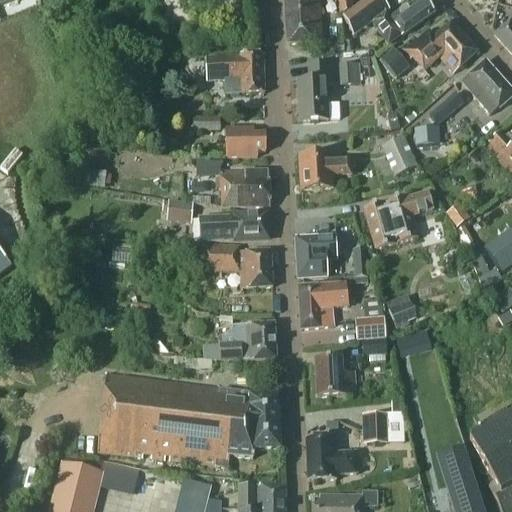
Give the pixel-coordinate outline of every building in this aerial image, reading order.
[(338,0),(342,17),(353,38),(372,24),(388,47),(400,38),(401,40),(434,16),(435,10),(429,2),(422,0),(403,14),(401,12),(388,21),(384,15),(389,11),(381,0),(367,0),(352,12),(349,0),(338,0)] [(288,47),(323,44),(320,1),(285,3),(288,47)] [(511,22),(495,37),(511,56),(511,22)] [(439,59),(454,76),(478,55),(451,24),(433,39),(428,33),(418,42),(416,39),(401,53),(409,62),(413,59),(424,72),(439,59)] [(344,54),(343,44),(330,45),(330,55),(344,54)] [(388,72),(401,61),(392,51),(380,62),(388,72)] [(243,95),(243,97),(265,95),(263,55),(244,56),(244,58),(206,60),(207,84),(226,83),(227,96),(243,95)] [(498,109),(499,110),(511,99),(511,93),(486,63),(469,77),(470,78),(462,84),(490,116),(498,109)] [(328,107),(327,87),(333,87),(332,65),(311,66),(311,82),(298,83),(300,124),(328,123),(328,122),(340,121),(339,107),(328,107)] [(339,67),(340,88),(359,87),(358,66),(339,67)] [(438,110),(429,117),(438,128),(447,121),(463,107),(454,96),(438,110)] [(397,117),(387,119),(391,134),(401,132),(397,117)] [(220,133),(220,119),(193,120),(193,134),(220,133)] [(440,146),(438,129),(416,132),(418,148),(440,146)] [(265,136),(254,136),(254,130),(226,130),(226,160),(257,160),(257,154),(265,154),(265,136)] [(511,134),(509,138),(508,137),(505,139),(500,134),(483,150),(511,181),(511,134)] [(417,168),(403,137),(379,148),(393,179),(417,168)] [(350,161),(331,162),(331,157),(300,159),(302,192),(333,190),(332,178),(351,177),(350,161)] [(78,172),(78,188),(112,188),(112,173),(78,172)] [(220,175),(221,210),(269,209),(268,173),(220,175)] [(406,197),(364,210),(376,252),(418,240),(412,218),(433,211),(428,193),(406,200),(406,197)] [(193,207),(168,205),(166,225),(191,228),(193,207)] [(460,207),(446,217),(457,232),(471,222),(460,207)] [(235,243),(235,244),(268,242),(267,216),(233,218),(233,219),(199,221),(200,245),(235,243)] [(511,232),(485,252),(502,276),(511,269),(511,232)] [(298,281),(300,281),(328,279),(327,262),(337,262),(336,238),(296,240),(298,281)] [(273,289),(272,281),(270,253),(243,254),(243,256),(239,255),(238,250),(203,248),(202,273),(240,274),(241,291),(273,289)] [(369,281),(368,251),(353,252),(354,282),(369,281)] [(0,276),(11,268),(0,253),(0,276)] [(301,332),(333,329),(332,311),(348,310),(346,286),(298,289),(301,332)] [(492,302),(502,316),(511,308),(511,293),(509,290),(492,302)] [(368,305),(366,306),(368,322),(384,321),(380,305),(368,305)] [(415,319),(410,305),(387,313),(392,327),(415,319)] [(502,328),(511,322),(511,315),(510,313),(498,320),(502,328)] [(355,323),(356,343),(386,341),(384,321),(368,322),(355,323)] [(243,363),(276,362),(274,326),(232,328),(232,337),(221,338),(222,346),(219,347),(220,363),(243,362),(243,363)] [(427,335),(413,339),(418,354),(431,350),(427,335)] [(387,358),(386,343),(362,344),(363,359),(387,358)] [(342,375),(341,360),(315,362),(317,400),(356,398),(355,375),(342,375)] [(97,455),(143,460),(228,470),(231,458),(253,460),(253,453),(280,451),(278,398),(250,399),(250,400),(235,398),(236,392),(106,377),(97,455)] [(511,511),(511,395),(472,419),(480,434),(469,440),(501,495),(495,498),(498,503),(500,511),(511,511)] [(361,417),(362,447),(404,446),(404,416),(361,417)] [(334,456),(334,438),(305,440),(308,484),(336,483),(336,478),(357,477),(356,455),(334,456)] [(464,449),(435,457),(447,495),(476,486),(464,449)] [(63,463),(50,511),(92,511),(103,473),(63,463)] [(284,511),(285,488),(239,487),(238,511),(284,511)] [(362,511),(363,509),(377,510),(377,494),(362,494),(362,498),(319,498),(319,503),(312,502),(312,511),(362,511)]
